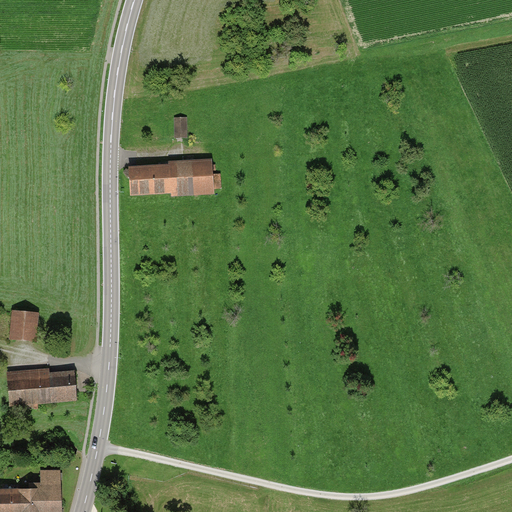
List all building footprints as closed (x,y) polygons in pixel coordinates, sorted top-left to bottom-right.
[(175,137),(189,137),(190,117),(176,117),(175,137)] [(213,198),(211,162),(166,164),(166,168),(126,170),(127,197),(169,195),(169,200),(213,198)] [(39,315),(13,314),(11,343),(37,344),(39,315)] [(8,372),(9,408),(75,404),(73,376),(50,377),(50,370),(8,372)] [(39,489),(0,491),(0,511),(62,511),(60,471),(38,472),(39,489)]
